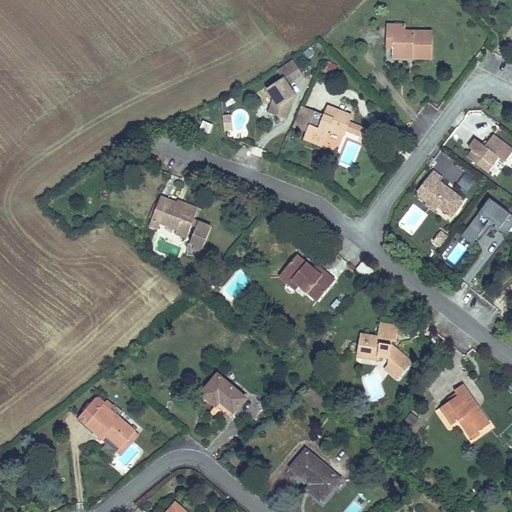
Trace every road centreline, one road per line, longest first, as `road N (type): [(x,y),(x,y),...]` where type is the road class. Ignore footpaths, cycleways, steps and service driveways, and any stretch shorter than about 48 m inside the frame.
road 1 (residential): [(358,235),(460,98),(474,89),(511,94)]
road 2 (residential): [(169,147),(304,199),(358,235)]
road 3 (residential): [(269,511),(193,453),(166,458),(98,511)]
road 4 (residential): [(358,235),(511,359)]
